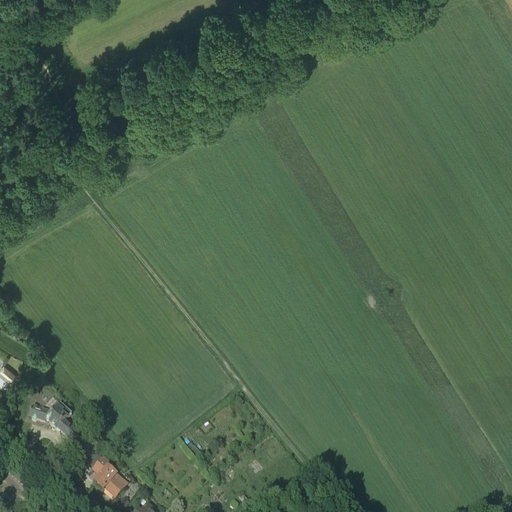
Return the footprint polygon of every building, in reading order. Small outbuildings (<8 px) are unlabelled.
[(11,373),(3,367),(0,370),(0,371),(8,378),(11,373)] [(56,432),(67,420),(62,416),(64,414),(58,409),(53,415),(33,407),(29,418),(32,419),(32,421),(36,423),(38,421),(45,424),(46,423),(56,432)] [(79,438),(76,435),(72,432),(64,424),(68,421),(67,420),(56,432),(56,435),(58,436),(60,436),(61,435),(72,445),(79,438)] [(81,428),(77,433),(87,442),(91,437),(81,428)] [(92,458),(100,449),(90,440),(82,449),(92,458)] [(189,443),(186,447),(199,461),(202,458),(189,443)] [(93,471),(100,478),(94,484),(103,492),(104,490),(115,499),(127,486),(108,468),(110,466),(103,460),(93,471)]
